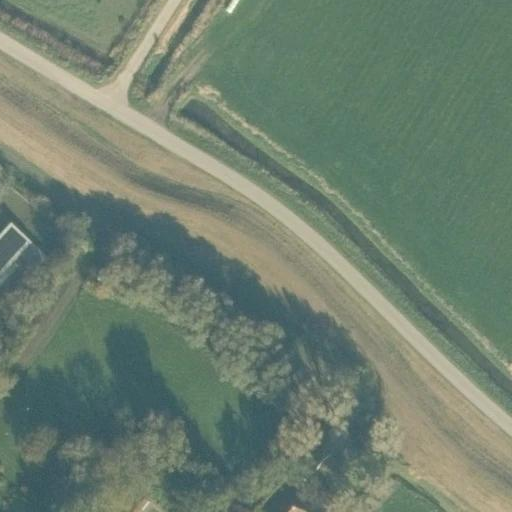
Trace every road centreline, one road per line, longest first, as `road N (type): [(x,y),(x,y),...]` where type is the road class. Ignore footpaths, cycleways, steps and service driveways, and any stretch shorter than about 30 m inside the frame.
road 1 (unclassified): [(511,430),(304,233),(0,41)]
road 2 (track): [(109,107),(177,0)]
